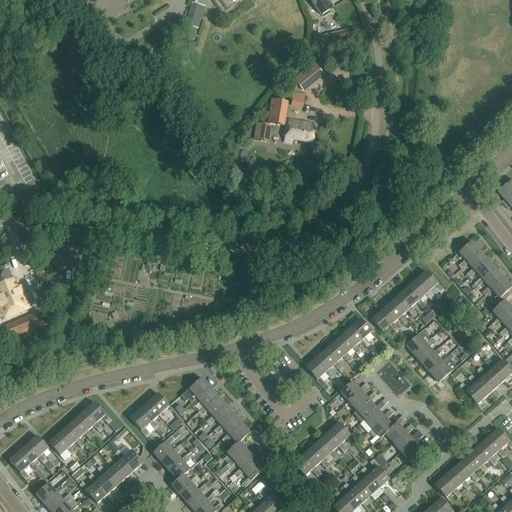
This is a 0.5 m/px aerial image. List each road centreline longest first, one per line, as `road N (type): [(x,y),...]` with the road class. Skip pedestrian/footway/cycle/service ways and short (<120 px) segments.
road 1 (unclassified): [(0,222),(234,248),(301,237),(347,199),(370,146),(379,76),(362,0)]
road 2 (residential): [(237,347),(348,294),(456,200),(472,196)]
road 3 (residential): [(0,421),(77,384),(237,347)]
road 4 (residential): [(316,511),(258,442),(286,417)]
